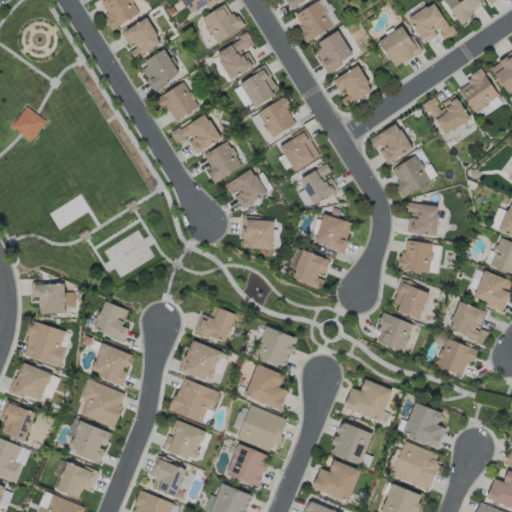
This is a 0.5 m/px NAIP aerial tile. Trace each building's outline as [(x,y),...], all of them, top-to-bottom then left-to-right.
[(106,0),(133,0),(135,2),(133,3),(140,14),(112,31),(106,21),(109,19),(106,15),(108,14),(102,3),(106,0)] [(220,0),(208,8),(206,5),(194,13),(185,0),(220,0)] [(306,0),(292,9),(286,0),(306,0)] [(420,32),(444,20),(431,0),(424,0),(406,9),(420,32)] [(479,0),(483,5),(473,11),(474,14),(470,16),(472,19),(462,26),(444,0),(479,0)] [(316,1),(320,7),(321,6),(326,14),(324,15),(331,26),(303,44),(296,33),(300,31),(297,27),(299,26),(293,15),(316,1)] [(222,4),(229,15),(231,13),(233,17),(236,15),(242,26),(215,43),(208,32),(207,33),(202,26),(204,25),(199,18),(222,4)] [(377,31),(400,16),(414,41),(390,55),(377,31)] [(154,38),(158,44),(133,60),(128,52),(134,48),(132,44),(127,47),(119,34),(144,19),(156,37),(154,38)] [(252,44),(245,48),(244,46),(239,49),(241,54),(246,51),(254,63),(229,79),(217,61),(219,60),(215,53),(239,38),(237,36),(245,31),(249,37),(248,37),(252,44)] [(340,65),(325,74),(318,62),(319,61),(313,51),(319,48),(316,43),(335,31),(350,54),(338,62),(340,65)] [(141,57),(161,45),(173,66),(155,79),(141,57)] [(493,64),(504,82),(511,75),(511,45),(506,50),(509,55),(493,64)] [(330,71),(356,57),(370,81),(346,96),(330,71)] [(235,75),(257,62),(270,87),(252,98),(235,75)] [(456,80),(471,103),(494,87),(481,67),(456,80)] [(156,88),(178,75),(193,98),(170,112),(156,88)] [(432,110),(446,102),(445,96),(452,90),(466,111),(444,124),(432,110)] [(254,105),(275,91),(289,114),(270,127),(254,105)] [(26,106),(11,126),(21,133),(31,140),(46,121),(36,113),(26,106)] [(181,120),(201,106),(216,128),(193,143),(181,120)] [(382,152),(406,137),(391,118),(377,127),(382,152)] [(278,137),(300,124),(313,145),(291,162),(278,137)] [(201,145),(222,134),(235,157),(212,171),(201,145)] [(388,161),(411,148),(425,173),(404,184),(388,161)] [(297,171),(321,157),(327,163),(320,168),(327,176),(332,174),(335,182),(312,194),(297,171)] [(232,170),(251,161),(264,183),(245,194),(232,170)] [(417,195),(434,196),(432,222),(409,222),(409,209),(415,208),(417,195)] [(509,202),(511,203),(511,234),(496,228),(504,208),(506,209),(509,202)] [(320,205),(343,212),(338,239),(311,232),(320,205)] [(243,210),(270,209),(269,236),(244,236),(243,210)] [(485,254),(509,263),(511,255),(511,237),(494,230),(485,254)] [(402,232),(425,236),(421,260),(397,258),(402,232)] [(298,242),(322,249),(310,273),(290,266),(298,242)] [(481,261),(502,272),(493,296),(471,286),(481,261)] [(401,275),(426,284),(416,308),(394,301),(401,283),(397,280),(401,275)] [(38,312),(74,311),(73,282),(37,283),(38,312)] [(456,292),(481,304),(469,327),(448,319),(456,292)] [(90,320),(117,330),(124,302),(101,293),(90,320)] [(195,320),(221,331),(233,305),(217,298),(212,309),(202,305),(195,320)] [(379,306),(407,315),(394,340),(370,327),(379,306)] [(261,318),(294,327),(277,357),(256,349),(261,318)] [(20,350),(58,362),(68,330),(30,319),(20,350)] [(191,330),(221,345),(209,372),(183,361),(191,330)] [(434,354),(457,364),(463,353),(472,354),(473,342),(443,331),(434,354)] [(92,364),(115,375),(128,343),(98,334),(92,364)] [(244,384),(279,398),(284,377),(276,377),(282,366),(256,356),(244,384)] [(8,387),(42,402),(54,374),(19,360),(8,387)] [(341,397),(378,411),(393,382),(363,369),(359,381),(347,379),(341,397)] [(178,370),(213,385),(200,412),(169,401),(178,370)] [(108,417),(75,405),(84,373),(119,386),(108,417)] [(399,418),(432,434),(440,406),(412,393),(399,418)] [(234,426),(266,439),(279,410),(247,397),(234,426)] [(0,428),(0,431),(30,442),(39,414),(9,404),(0,428)] [(77,411),(103,421),(93,452),(66,440),(77,411)] [(173,412),(205,424),(195,447),(166,439),(173,412)] [(340,413),(369,425),(355,451),(330,441),(340,413)] [(390,463),(422,478),(433,446),(401,433),(390,463)] [(225,463),(251,475),(264,444),(239,435),(225,463)] [(0,474),(11,479),(23,448),(0,438),(0,474)] [(511,464),(504,461),(504,460),(503,459),(507,451),(508,451),(510,447),(509,446),(511,438),(511,464)] [(331,449),(327,461),(316,457),(310,478),(344,491),(357,461),(331,449)] [(50,476),(76,489),(88,464),(67,450),(50,476)] [(160,454),(193,460),(181,483),(152,473),(160,454)] [(511,499),(483,488),(492,470),(500,472),(505,462),(511,465),(511,499)] [(208,503),(230,511),(235,511),(248,485),(219,473),(208,503)] [(377,504),(397,511),(408,511),(418,484),(389,474),(377,504)] [(127,511),(136,481),(171,496),(166,511),(127,511)] [(31,511),(39,482),(78,498),(72,511),(31,511)] [(307,493),(339,505),(336,511),(307,511),(301,509),(307,493)] [(469,511),(476,495),(511,509),(510,511),(469,511)]
